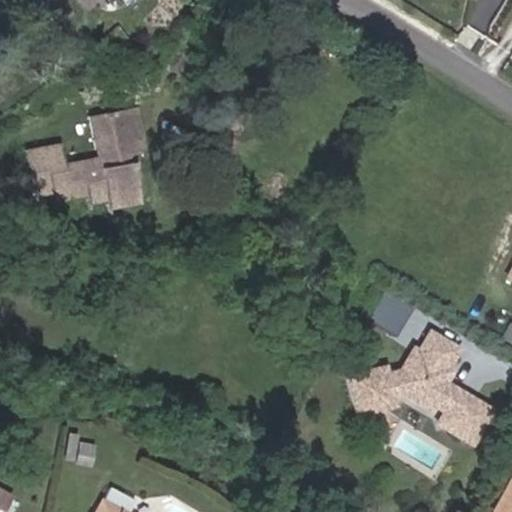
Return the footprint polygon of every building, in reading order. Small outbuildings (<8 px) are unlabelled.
[(144,150),(136,107),(87,116),(95,157),(63,163),(59,143),(23,150),(33,202),(50,199),(51,203),(84,196),(85,205),(104,201),(106,210),(140,203),(130,153),(144,150)] [(389,334),(399,319),(378,306),(368,320),(389,334)] [(511,344),(511,325),(508,323),(500,338),(511,344)] [(443,370),(456,349),(428,332),(415,354),(410,351),(398,371),(384,374),(383,367),(345,375),(352,406),(360,412),(384,406),(383,400),(405,395),(424,407),(427,402),(442,411),(439,417),(441,427),(462,440),(471,437),(488,410),(455,390),(451,396),(439,389),(442,383),(448,373),(443,370)] [(451,396),(455,390),(442,383),(439,389),(451,396)] [(89,466),(93,446),(79,443),(75,463),(89,466)] [(511,511),(511,485),(508,483),(491,511),(511,511)] [(127,511),(134,500),(108,487),(94,511),(127,511)] [(0,511),(8,497),(0,492),(0,511)]
